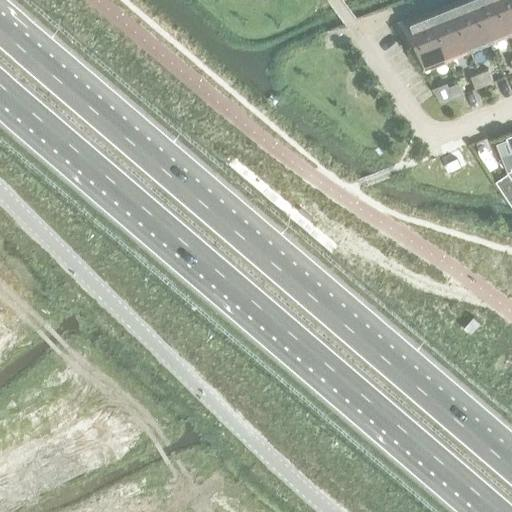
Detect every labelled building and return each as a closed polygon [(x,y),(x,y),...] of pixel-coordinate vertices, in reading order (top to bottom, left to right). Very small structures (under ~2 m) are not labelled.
[(481,15),(475,0),(457,0),(453,2),(468,41),(488,33),(481,15)] [(475,0),(481,15),(488,33),(509,25),(498,0),(475,0)] [(511,0),(498,0),(509,25),(511,23),(511,0)] [(433,10),(440,29),(448,49),(468,41),(453,2),(433,10)] [(440,29),(433,10),(424,14),(423,11),(401,20),(411,47),(422,43),(428,58),(448,49),(440,29)] [(489,67),(480,71),(485,83),(494,80),(489,67)] [(485,83),(480,71),(471,74),(476,87),(485,83)] [(511,178),(508,173),(498,180),(511,199),(511,178)]
